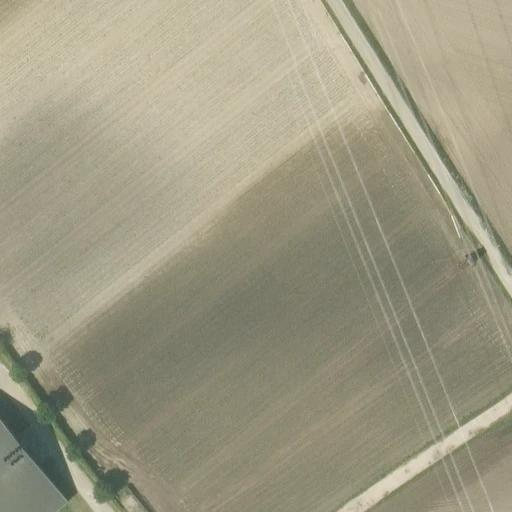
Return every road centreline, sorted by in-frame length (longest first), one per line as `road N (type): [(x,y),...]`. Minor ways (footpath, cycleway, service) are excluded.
road 1 (unclassified): [(511,289),(336,0)]
road 2 (unknown): [(110,511),(0,366)]
